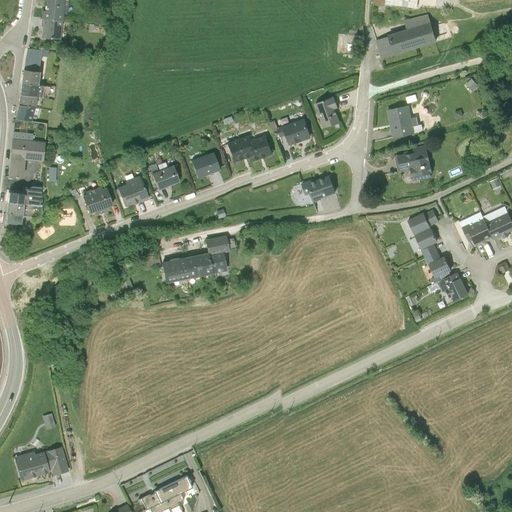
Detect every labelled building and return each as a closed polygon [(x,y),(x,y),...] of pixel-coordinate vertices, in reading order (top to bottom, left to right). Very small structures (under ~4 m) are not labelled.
[(413,0),(380,0),(379,10),(385,11),(412,14),(413,0)] [(47,15),(47,23),(68,25),(70,3),(52,1),(51,15),(47,15)] [(431,47),(423,20),(398,27),(400,35),(383,40),(389,60),(431,47)] [(47,30),(46,42),(66,45),(68,25),(47,23),(46,30),(47,30)] [(32,53),(29,75),(43,77),(46,55),(32,53)] [(29,75),(27,89),(44,91),(45,77),(43,77),(29,75)] [(27,89),(26,100),(42,102),(44,91),(27,89)] [(26,100),(24,110),(41,112),(42,102),(26,100)] [(328,102),(309,110),(318,134),(334,128),(329,115),(332,113),(328,102)] [(24,110),(20,125),(37,127),(41,112),(24,110)] [(403,112),(381,116),(387,146),(409,141),(407,133),(413,132),(411,123),(405,124),(403,112)] [(304,145),(298,126),(275,134),(282,153),(304,145)] [(266,162),(259,143),(236,151),(243,170),(266,162)] [(18,145),(15,184),(29,185),(31,166),(49,169),(51,148),(31,146),(31,145),(18,145)] [(407,159),(391,162),(395,179),(404,177),(407,189),(427,184),(420,152),(406,156),(407,159)] [(228,177),(221,159),(199,167),(205,185),(228,177)] [(159,171),(160,177),(168,175),(166,169),(159,171)] [(181,171),(159,180),(165,197),(187,188),(181,171)] [(132,190),(124,194),(131,213),(140,210),(141,212),(156,206),(147,182),(131,188),(132,190)] [(323,183),(295,193),(298,203),(303,201),(306,209),(329,201),(323,183)] [(92,201),(89,203),(96,221),(102,218),(104,221),(114,217),(113,215),(120,212),(112,193),(109,195),(107,192),(91,198),(92,201)] [(30,211),(48,213),(47,194),(38,193),(29,198),(30,201),(30,211)] [(30,201),(15,199),(14,210),(30,211),(30,201)] [(28,231),(30,211),(14,210),(12,229),(28,231)] [(488,248),(511,237),(499,215),(477,226),(487,245),(488,248)] [(426,217),(401,229),(407,243),(425,235),(433,232),(426,217)] [(466,255),(487,245),(477,226),(475,220),(454,231),(466,255)] [(432,251),(425,235),(407,243),(414,259),(427,253),(432,251)] [(216,260),(221,282),(236,279),(232,260),(238,259),(234,243),(213,247),(216,260)] [(434,267),(427,253),(414,259),(421,273),(434,267)] [(192,265),(196,287),(221,282),(216,260),(192,265)] [(166,263),(151,266),(154,277),(168,273),(166,263)] [(192,265),(169,270),(174,292),(196,287),(192,265)] [(434,267),(421,273),(428,288),(445,280),(438,265),(434,267)] [(452,282),(436,290),(446,311),(463,304),(452,282)] [(60,425),(51,428),(54,440),(63,437),(60,425)] [(61,487),(76,483),(68,458),(43,466),(42,463),(22,469),(29,492),(59,483),(61,487)] [(201,500),(196,490),(150,510),(151,511),(192,511),(189,505),(201,500)]
